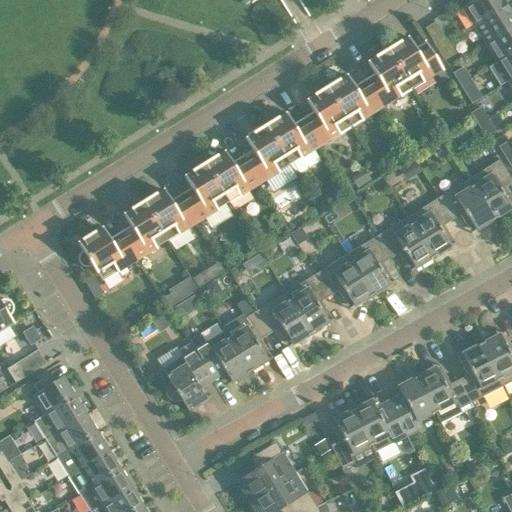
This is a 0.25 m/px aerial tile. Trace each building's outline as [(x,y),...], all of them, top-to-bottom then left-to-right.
[(474,0),(461,8),(473,27),(505,7),(500,0),(474,0)] [(510,14),(505,7),(473,27),(484,45),(511,27),(511,19),(509,15),(510,14)] [(437,49),(447,43),(434,23),(424,29),(437,49)] [(511,27),(484,45),(496,63),(511,53),(511,27)] [(386,50),(411,89),(422,82),(422,84),(442,71),(425,42),(424,43),(424,44),(414,50),(407,38),(399,43),(386,50)] [(437,49),(445,62),(455,56),(447,43),(437,49)] [(374,75),(363,81),(381,109),(401,97),(400,96),(411,89),(386,50),(374,58),(375,59),(367,64),(374,75)] [(511,53),(496,63),(496,64),(489,69),(500,86),(507,82),(511,78),(511,53)] [(470,80),(463,68),(452,75),(459,86),(470,80)] [(174,76),(164,82),(168,88),(177,82),(174,76)] [(361,122),(381,109),(363,81),(353,88),(346,77),(338,82),(338,81),(325,88),(350,127),(360,120),(361,122)] [(481,99),(470,80),(459,86),(471,105),(481,99)] [(313,113),(302,119),(320,147),(339,135),(339,134),(350,127),(325,88),(313,96),(314,97),(306,102),(313,113)] [(472,117),(477,126),(487,120),(482,111),(472,117)] [(300,160),(320,147),(302,119),(292,126),(285,115),(277,120),(277,119),(264,127),(288,165),(299,158),(300,160)] [(477,126),(485,138),(495,132),(487,120),(477,126)] [(251,151),(241,157),(259,185),(278,173),(278,172),(288,165),(264,127),(252,134),(252,135),(244,140),(251,151)] [(505,159),(511,155),(511,147),(510,145),(500,151),(505,159)] [(239,198),(259,185),(241,157),(231,164),(224,153),(216,158),(216,157),(203,165),(227,203),(238,197),(239,198)] [(468,180),(493,220),(511,208),(511,200),(504,188),(511,183),(511,182),(499,161),(468,180)] [(216,210),(227,203),(203,165),(191,172),(191,173),(183,178),(190,189),(180,195),(198,223),(217,211),(216,210)] [(468,180),(437,199),(451,221),(460,216),(471,234),(493,220),(468,180)] [(154,195),(142,203),(166,241),(177,235),(178,236),(198,223),(180,195),(170,202),(163,191),(155,196),(154,195)] [(437,199),(407,218),(432,259),(455,244),(443,226),(451,221),(437,199)] [(129,227),(119,233),(136,261),(156,249),(155,248),(166,241),(142,203),(130,210),(130,211),(122,216),(129,227)] [(407,218),(376,237),(390,259),(398,254),(410,272),(432,259),(407,218)] [(301,228),(290,235),(297,246),(308,240),(301,228)] [(90,267),(91,267),(96,274),(97,273),(102,281),(116,272),(117,274),(136,261),(119,233),(109,240),(102,229),(94,234),(93,233),(81,241),(81,242),(77,244),(82,252),(80,253),(79,254),(78,255),(78,256),(78,257),(77,258),(77,260),(77,261),(78,263),(79,264),(80,265),(81,266),(83,268),(84,268),(87,268),(89,268),(90,267)] [(376,237),(345,256),(371,297),(394,283),(382,264),(390,259),(376,237)] [(345,256),(315,275),(329,297),(337,292),(349,310),(371,297),(345,256)] [(315,275),(304,282),(285,294),(310,335),(332,321),(321,302),(329,297),(315,275)] [(170,295),(164,298),(170,308),(172,307),(182,300),(174,287),(168,291),(170,295)] [(285,294),(254,313),(268,336),(276,330),(288,349),(310,335),(285,294)] [(0,301),(0,344),(15,335),(9,326),(13,323),(8,316),(11,313),(12,309),(12,305),(10,302),(6,301),(2,300),(0,301)] [(254,313),(243,320),(242,317),(222,329),(224,332),(223,332),(249,373),(271,359),(260,340),(268,336),(254,313)] [(223,332),(193,351),(212,381),(220,376),(226,387),(249,373),(223,332)] [(511,349),(504,333),(480,345),(502,388),(511,382),(511,349)] [(212,381),(193,351),(189,344),(178,351),(176,348),(159,358),(165,368),(162,370),(170,384),(169,385),(168,386),(167,388),(166,389),(165,391),(165,393),(166,395),(167,398),(168,399),(170,401),(172,402),(175,402),(177,402),(179,402),(181,401),(187,411),(210,397),(204,386),(212,381)] [(466,376),(458,381),(470,404),(502,388),(480,345),(457,357),(466,376)] [(15,383),(45,364),(37,351),(6,370),(15,383)] [(439,366),(416,378),(434,413),(435,413),(441,424),(472,408),(470,404),(458,381),(449,385),(439,366)] [(31,397),(43,416),(74,397),(62,378),(53,384),(48,376),(32,385),(37,393),(31,397)] [(413,424),(434,413),(416,378),(393,390),(402,409),(394,413),(406,437),(417,431),(413,424)] [(43,416),(33,423),(44,440),(85,415),(74,397),(43,416)] [(375,399),(352,411),(370,446),(374,453),(406,437),(394,413),(385,418),(375,399)] [(349,457),(370,446),(352,411),(328,423),(338,442),(330,446),(342,470),(353,464),(349,457)] [(96,434),(85,415),(44,440),(56,459),(66,453),(66,452),(96,434)] [(108,452),(96,434),(66,452),(66,453),(77,471),(108,452)] [(238,481),(251,501),(295,473),(282,453),(279,455),(273,444),(251,458),(258,468),(238,481)] [(77,471),(89,489),(119,470),(108,452),(77,471)] [(19,482),(15,475),(8,463),(0,468),(0,470),(10,487),(19,482)] [(131,488),(119,470),(89,489),(79,495),(89,511),(93,511),(94,511),(93,511),(131,488)] [(307,493),(295,473),(251,501),(258,511),(278,511),(283,509),(285,511),(307,511),(314,509),(305,495),(307,493)] [(24,489),(19,482),(10,487),(10,492),(19,507),(28,502),(21,490),(24,489)] [(133,511),(142,507),(131,488),(93,511),(94,511),(93,511),(133,511)] [(0,501),(1,503),(3,501),(9,511),(11,511),(19,507),(10,492),(5,490),(0,493),(0,501)] [(28,502),(19,507),(22,511),(37,511),(37,510),(34,511),(28,502)]
